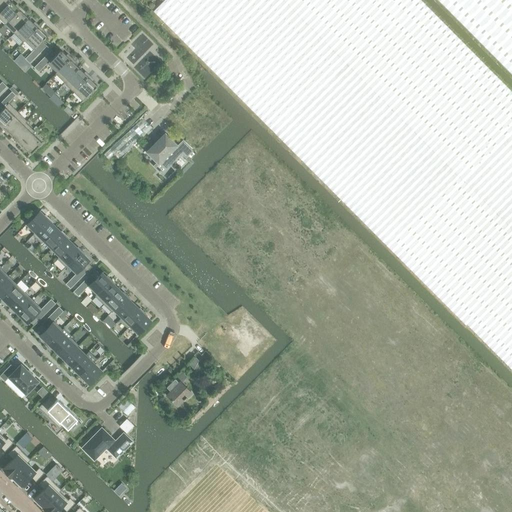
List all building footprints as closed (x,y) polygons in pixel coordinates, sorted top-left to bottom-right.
[(9,0),(0,0),(0,10),(10,1),(9,0)] [(161,0),(153,8),(213,69),(307,163),(390,248),(468,324),(468,323),(511,367),(511,91),(467,46),(420,0),(161,0)] [(511,0),(437,0),(480,43),(511,75),(511,0)] [(10,1),(0,10),(0,19),(5,24),(19,9),(15,5),(10,1)] [(19,9),(5,24),(14,33),(28,18),(23,13),(22,12),(19,9)] [(28,18),(14,33),(23,42),(37,27),(33,23),(28,18)] [(37,27),(23,42),(25,40),(34,49),(36,47),(39,44),(42,41),(47,37),(37,27)] [(50,60),(47,63),(56,72),(55,73),(55,74),(70,59),(60,50),(56,54),(53,57),(50,60)] [(20,53),(14,60),(25,71),(31,65),(29,63),(25,59),(25,58),(20,53)] [(70,59),(55,74),(64,83),(79,68),(70,59)] [(79,68),(64,83),(73,91),(88,76),(79,68)] [(88,76),(73,91),(83,101),(98,85),(88,76)] [(46,83),(41,88),(50,97),(54,93),(55,92),(46,83)] [(12,86),(9,89),(12,91),(16,95),(18,92),(12,86)] [(50,97),(49,98),(58,107),(59,105),(63,102),(54,93),(50,97)] [(0,110),(0,123),(3,126),(18,112),(8,102),(7,104),(4,106),(1,109),(0,110)] [(18,112),(3,126),(12,135),(27,120),(18,112)] [(143,118),(104,154),(109,159),(114,153),(119,158),(152,128),(143,118)] [(27,120),(12,135),(21,144),(34,131),(26,122),(27,121),(27,120)] [(34,131),(21,144),(31,153),(42,142),(33,133),(35,131),(34,131)] [(164,135),(146,153),(156,162),(153,165),(160,172),(180,152),(186,157),(193,150),(182,140),(177,145),(166,133),(164,135)] [(39,211),(25,225),(34,233),(48,219),(39,211)] [(34,233),(33,234),(41,242),(42,241),(56,227),(48,219),(34,233)] [(56,227),(42,241),(50,249),(64,235),(56,227)] [(64,235),(50,249),(58,257),(72,243),(64,235)] [(58,257),(57,259),(65,267),(66,265),(80,251),(72,243),(58,257)] [(80,251),(66,265),(75,274),(77,272),(80,269),(82,266),(87,271),(92,266),(87,262),(89,260),(80,251)] [(0,268),(0,267),(0,283),(8,276),(0,268)] [(88,285),(87,286),(96,295),(110,281),(101,272),(99,273),(95,269),(90,274),(95,278),(92,281),(89,284),(88,285)] [(8,276),(0,283),(0,296),(2,298),(16,284),(8,276)] [(96,295),(95,296),(103,304),(118,289),(110,281),(96,295)] [(16,284),(2,298),(10,307),(24,292),(16,284)] [(118,289),(103,304),(111,312),(112,310),(126,297),(118,289)] [(24,292),(10,307),(18,315),(33,300),(24,292)] [(126,297),(112,310),(121,318),(134,305),(126,297)] [(33,300),(18,315),(27,323),(29,321),(34,325),(38,321),(33,316),(36,313),(39,310),(40,309),(41,308),(33,300)] [(121,318),(119,320),(127,328),(129,327),(142,313),(134,305),(121,318)] [(142,313),(129,327),(137,335),(151,321),(142,313)] [(41,324),(37,328),(41,332),(39,335),(48,344),(61,330),(62,329),(54,320),(52,322),(49,325),(46,328),(41,324)] [(61,330),(48,344),(56,352),(69,338),(61,330)] [(69,338),(56,352),(64,360),(78,346),(79,345),(70,337),(69,338)] [(78,346),(64,360),(72,368),(86,354),(78,346)] [(205,352),(201,356),(205,360),(209,356),(205,352)] [(86,354),(72,368),(80,376),(94,362),(86,354)] [(94,362),(80,376),(89,385),(103,371),(94,362)] [(10,364),(0,374),(0,375),(5,380),(9,376),(26,392),(38,380),(20,363),(15,369),(10,364)] [(167,387),(170,391),(166,395),(177,405),(184,399),(184,400),(187,397),(189,398),(192,394),(180,381),(178,383),(175,379),(167,387)] [(42,386),(37,392),(43,398),(48,392),(42,386)] [(49,396),(38,407),(46,414),(57,425),(61,421),(64,424),(68,428),(75,421),(76,420),(63,406),(62,407),(57,402),(59,401),(57,399),(55,402),(49,396)] [(161,397),(157,402),(162,406),(166,402),(161,397)] [(126,398),(118,406),(127,415),(134,407),(126,398)] [(127,418),(119,426),(127,433),(134,425),(127,418)] [(104,426),(82,447),(94,459),(106,447),(116,457),(133,440),(123,430),(115,437),(104,426)] [(0,446),(5,451),(13,442),(8,437),(6,439),(0,432),(0,446)] [(26,432),(17,442),(23,448),(32,438),(26,432)] [(13,459),(3,468),(12,477),(27,462),(27,463),(30,459),(16,445),(8,454),(13,459)] [(27,462),(12,477),(21,486),(31,476),(36,481),(44,472),(39,467),(36,471),(27,463),(27,462)] [(44,489),(34,499),(43,507),(59,491),(60,491),(61,489),(47,475),(39,484),(44,489)] [(59,491),(43,507),(48,511),(55,511),(62,506),(67,511),(75,503),(70,498),(68,499),(60,491),(59,491)]
